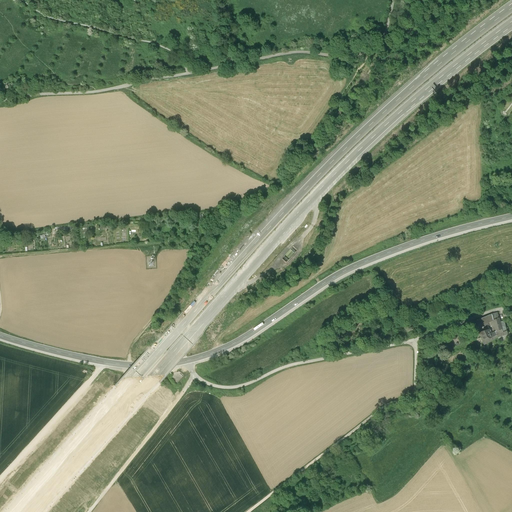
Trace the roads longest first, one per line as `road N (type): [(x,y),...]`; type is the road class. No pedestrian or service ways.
road 1 (motorway): [(511,8),(313,180),(17,511)]
road 2 (motorway): [(32,511),(339,168),(511,21)]
road 3 (secondary): [(189,360),(228,346),(340,273),(420,240),(511,216)]
road 4 (residential): [(511,307),(414,340),(281,367),(244,385),(194,377),(189,360)]
road 5 (track): [(248,511),(382,407),(412,393),(414,340)]
road 6 (track): [(223,67),(287,53),(367,54),(383,38),(393,0)]
road 7 (track): [(0,257),(205,240)]
road 8 (secondary): [(0,335),(127,365),(189,360)]
road 9 (track): [(0,102),(187,73)]
road 10 (track): [(187,73),(180,56),(164,47),(21,0)]
road 11 (track): [(194,377),(89,511)]
road 12 (track): [(0,12),(63,82),(104,90)]
